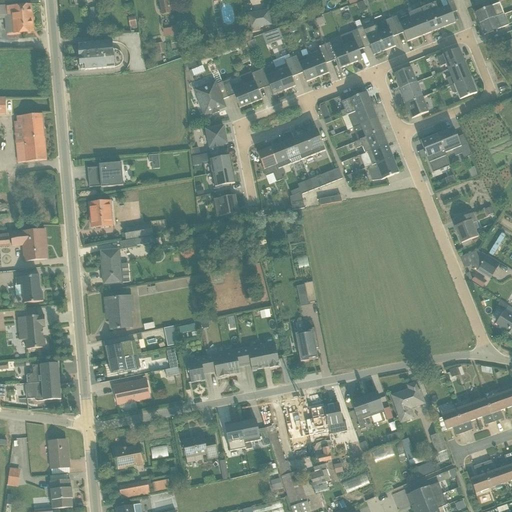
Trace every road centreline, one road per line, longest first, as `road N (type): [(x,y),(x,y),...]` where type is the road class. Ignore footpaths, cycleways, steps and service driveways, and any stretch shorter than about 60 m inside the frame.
road 1 (residential): [(87,424),(50,0)]
road 2 (residential): [(487,356),(87,424)]
road 3 (residential): [(400,136),(489,98),(474,52),(467,35),(374,72)]
road 4 (residential): [(487,356),(400,136)]
